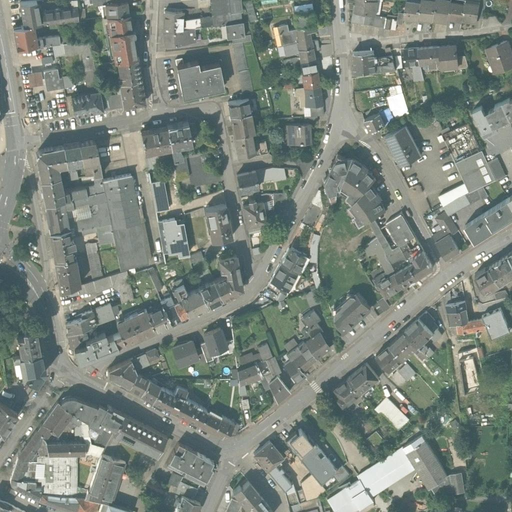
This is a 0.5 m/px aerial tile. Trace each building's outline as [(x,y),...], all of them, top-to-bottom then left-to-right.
[(210,15),(211,23),(228,21),(244,19),(241,0),(211,0),(212,3),(209,3),(210,15)] [(369,0),(358,0),(357,12),(376,15),(378,1),(375,1),(369,0)] [(441,1),(434,0),(424,0),(424,2),(423,16),(439,18),(440,16),(441,1)] [(441,0),(441,1),(440,16),(454,18),(454,16),(455,0),(441,0)] [(461,0),(455,0),(454,16),(467,18),(468,15),(469,1),(461,0)] [(485,1),(476,0),(469,0),(469,1),(468,15),(484,17),(485,1)] [(18,4),(22,26),(33,25),(40,23),(37,1),(18,4)] [(132,11),(130,1),(128,1),(107,5),(109,15),(132,11)] [(424,2),(407,1),(406,12),(405,17),(423,19),(423,16),(424,2)] [(41,10),(43,23),(76,18),(74,6),(41,10)] [(302,25),(319,22),(316,10),(300,13),(302,25)] [(140,54),(132,11),(109,15),(117,59),(140,54)] [(164,12),(164,32),(189,28),(211,23),(210,15),(190,18),(190,19),(186,19),(186,12),(164,12)] [(376,15),(357,12),(354,12),(353,21),(398,28),(398,23),(399,19),(376,15)] [(244,19),(228,21),(230,36),(232,36),(248,34),(246,19),(244,19)] [(300,42),(297,29),(290,30),(289,24),(279,26),(283,45),(299,41),(299,42),(300,42)] [(53,46),(60,45),(58,34),(35,38),(33,25),(22,26),(16,27),(19,48),(34,45),(34,48),(53,46)] [(318,31),(317,25),(297,29),(300,42),(315,39),(314,32),(318,31)] [(164,32),(166,44),(191,40),(189,28),(164,32)] [(232,36),(233,43),(245,41),(252,40),(251,34),(248,34),(232,36)] [(317,49),(315,39),(300,42),(299,42),(301,52),(317,49)] [(98,84),(90,40),(63,44),(65,54),(81,51),(87,86),(98,84)] [(511,62),(511,51),(508,40),(485,49),(489,60),(491,59),(495,70),(511,62)] [(233,43),(231,43),(241,93),(252,91),(255,90),(245,41),(233,43)] [(459,42),(440,44),(442,63),(443,68),(462,66),(460,50),(459,42)] [(65,54),(63,44),(60,45),(53,46),(54,56),(65,54)] [(440,44),(415,47),(417,63),(429,62),(430,67),(440,66),(439,64),(442,63),(440,44)] [(402,49),(404,65),(411,64),(417,63),(415,47),(402,49)] [(377,48),(353,51),(355,71),(396,67),(395,58),(389,58),(378,59),(377,48)] [(319,60),(317,49),(301,52),(302,57),(303,62),(305,62),(319,60)] [(460,50),(462,66),(469,65),(467,49),(460,50)] [(302,57),(301,52),(285,55),(286,61),(302,57)] [(145,76),(140,54),(117,59),(121,81),(145,76)] [(183,57),(174,59),(183,97),(209,92),(204,69),(202,61),(185,65),(183,57)] [(321,72),(319,60),(305,62),(306,67),(308,67),(310,74),(321,72)] [(421,78),(417,63),(411,64),(413,80),(421,78)] [(223,65),(204,69),(209,92),(228,88),(223,65)] [(57,68),(42,70),(46,90),(63,87),(61,77),(58,77),(57,68)] [(324,86),(321,72),(310,74),(306,75),(309,88),(324,86)] [(149,101),(145,76),(121,81),(124,94),(126,105),(149,101)] [(309,106),(310,106),(326,104),(324,86),(309,88),(300,89),(301,97),(307,96),(309,106)] [(405,102),(400,88),(389,91),(395,106),(405,102)] [(103,90),(87,93),(90,112),(106,109),(104,96),(103,90)] [(238,93),(239,100),(249,98),(253,97),(252,91),(241,93),(238,93)] [(87,93),(70,96),(74,115),(90,112),(87,93)] [(104,96),(106,109),(126,105),(124,94),(110,97),(109,95),(104,96)] [(226,102),(228,117),(252,113),(249,98),(239,100),(226,102)] [(511,99),(510,101),(509,98),(502,102),(510,119),(511,118),(511,99)] [(483,106),(473,111),(485,136),(498,130),(496,126),(510,119),(502,102),(494,105),(496,108),(486,113),(483,106)] [(310,106),(311,116),(322,114),(327,114),(326,104),(310,106)] [(387,123),(381,110),(362,117),(368,131),(387,123)] [(252,113),(228,117),(233,137),(252,133),(256,132),(252,113)] [(311,116),(306,116),(307,123),(312,123),(323,122),(322,114),(311,116)] [(187,122),(167,126),(171,147),(173,158),(182,157),(180,150),(178,148),(175,148),(174,145),(178,144),(179,146),(185,145),(185,143),(191,142),(187,122)] [(307,123),(287,126),(289,147),(315,144),(312,123),(307,123)] [(469,124),(441,138),(463,184),(467,193),(496,180),(469,124)] [(167,126),(141,131),(144,152),(171,147),(167,126)] [(418,155),(405,126),(385,135),(398,164),(418,155)] [(252,133),(233,137),(236,156),(255,152),(252,133)] [(94,139),(79,142),(83,162),(83,165),(88,164),(88,161),(91,160),(94,174),(100,173),(94,139)] [(79,142),(63,145),(67,165),(67,168),(74,166),(74,163),(83,162),(79,142)] [(40,180),(60,176),(58,168),(60,166),(67,165),(63,145),(35,150),(40,180)] [(346,158),(337,153),(323,181),(324,186),(323,189),(326,191),(328,199),(329,198),(329,197),(333,195),(334,194),(334,186),(335,186),(340,186),(339,188),(341,188),(342,185),(356,159),(353,157),(346,158)] [(182,157),(173,158),(177,178),(188,176),(185,158),(182,159),(182,157)] [(348,204),(349,205),(374,187),(371,182),(376,177),(372,174),(372,171),(369,171),(367,169),(368,167),(356,159),(342,185),(349,190),(346,194),(347,195),(352,200),(348,204)] [(272,167),(255,170),(257,182),(276,179),(276,180),(277,180),(277,179),(286,178),(284,168),(272,167)] [(76,170),(68,172),(69,178),(77,177),(76,170)] [(255,170),(236,174),(239,191),(258,187),(257,182),(255,170)] [(130,172),(101,178),(104,190),(110,220),(114,239),(120,268),(148,262),(130,172)] [(40,180),(44,202),(64,198),(104,190),(101,178),(100,173),(94,174),(93,174),(94,182),(93,184),(63,190),(60,176),(40,180)] [(167,208),(162,180),(150,182),(155,211),(167,208)] [(463,184),(437,197),(443,208),(446,206),(461,196),(467,193),(463,184)] [(350,205),(351,204),(356,211),(353,214),(353,215),(355,213),(360,222),(359,222),(359,223),(386,208),(380,198),(382,197),(374,187),(349,205),(350,205)] [(104,190),(64,198),(65,207),(93,201),(94,199),(97,201),(98,207),(96,210),(96,212),(77,215),(76,218),(77,226),(92,223),(110,220),(104,190)] [(273,213),(280,212),(280,205),(286,205),(286,193),(272,194),(273,213)] [(511,218),(511,198),(510,195),(463,225),(474,243),(511,218)] [(65,207),(64,198),(44,202),(49,232),(69,228),(67,220),(65,207)] [(242,205),(246,226),(247,225),(258,223),(266,222),(261,201),(255,202),(254,199),(248,200),(249,203),(242,205)] [(226,203),(204,207),(206,216),(208,216),(211,230),(209,230),(211,239),(232,235),(226,203)] [(313,229),(323,209),(311,204),(301,223),(313,229)] [(456,223),(446,206),(443,208),(431,214),(440,230),(433,234),(446,257),(461,248),(449,227),(456,223)] [(387,222),(399,244),(400,244),(406,240),(416,234),(403,212),(387,222)] [(374,215),(369,218),(377,235),(395,270),(396,270),(409,262),(403,250),(400,244),(399,244),(393,248),(374,215)] [(174,217),(157,221),(163,252),(177,249),(178,254),(188,252),(182,221),(175,222),(174,217)] [(69,228),(77,226),(76,218),(67,220),(69,228)] [(110,220),(92,223),(93,231),(97,230),(100,242),(114,239),(110,220)] [(77,226),(69,228),(49,232),(55,260),(74,257),(72,246),(74,246),(73,240),(71,240),(70,234),(74,234),(74,235),(93,231),(92,223),(77,226)] [(258,223),(247,225),(249,238),(261,236),(258,223)] [(381,286),(387,294),(394,290),(394,289),(404,283),(396,270),(395,270),(377,235),(365,244),(369,254),(377,251),(383,262),(385,263),(388,268),(373,278),(376,283),(379,288),(381,286)] [(406,240),(400,244),(403,250),(407,247),(410,246),(406,240)] [(96,242),(85,243),(87,253),(98,251),(96,242)] [(409,250),(407,247),(403,250),(409,262),(410,261),(418,274),(424,271),(424,272),(428,270),(427,269),(434,265),(421,243),(409,250)] [(358,256),(367,250),(363,245),(354,251),(358,256)] [(295,252),(288,248),(281,262),(296,272),(306,255),(296,249),(295,252)] [(190,261),(203,258),(200,250),(188,254),(190,261)] [(103,276),(98,251),(87,253),(92,279),(103,276)] [(511,257),(508,252),(490,263),(500,280),(506,276),(508,279),(511,277),(509,275),(511,272),(511,257)] [(213,279),(222,298),(242,288),(235,253),(218,257),(220,269),(225,268),(226,273),(213,279)] [(75,257),(74,257),(55,260),(60,290),(68,287),(80,283),(75,257)] [(409,262),(396,270),(404,283),(405,285),(411,281),(410,279),(418,274),(410,261),(409,262)] [(296,272),(281,262),(271,279),(281,285),(287,288),(296,272)] [(490,263),(475,272),(485,288),(492,284),(494,286),(501,281),(500,280),(490,263)] [(152,266),(146,268),(156,289),(162,287),(152,266)] [(109,274),(112,285),(120,290),(131,287),(126,268),(109,274)] [(96,290),(112,285),(109,274),(103,276),(92,279),(83,282),(86,291),(86,292),(87,292),(95,289),(96,289),(96,290)] [(174,280),(176,286),(183,282),(181,278),(174,280)] [(199,286),(208,304),(222,298),(213,279),(199,286)] [(276,294),(281,285),(271,279),(263,293),(273,299),(276,294)] [(79,293),(86,291),(83,282),(80,283),(68,287),(70,293),(70,294),(71,294),(78,292),(78,293),(79,293)] [(176,286),(189,313),(208,304),(199,286),(192,290),(191,287),(189,289),(190,291),(184,293),(185,289),(183,283),(184,283),(183,282),(176,286)] [(172,300),(180,317),(189,313),(176,286),(171,288),(174,294),(175,294),(178,300),(176,301),(175,299),(172,300)] [(123,302),(133,298),(131,287),(120,290),(123,302)] [(310,305),(320,301),(315,288),(305,291),(310,305)] [(497,290),(495,292),(496,298),(509,294),(506,288),(497,290)] [(358,291),(357,290),(351,296),(348,296),(336,305),(336,309),(331,313),(334,321),(343,330),(371,306),(367,300),(364,296),(359,290),(358,291)] [(171,321),(180,317),(172,300),(170,294),(165,297),(160,299),(163,303),(171,321)] [(452,301),(446,302),(448,310),(466,307),(465,294),(452,297),(452,301)] [(383,296),(378,300),(385,309),(390,305),(383,296)] [(372,302),(379,313),(385,309),(378,300),(377,298),(372,302)] [(110,303),(92,310),(96,324),(114,317),(110,303)] [(147,311),(155,329),(171,321),(163,303),(147,311)] [(488,305),(480,308),(483,317),(487,327),(496,323),(492,315),(495,314),(493,310),(491,311),(488,305)] [(448,310),(447,310),(450,324),(457,323),(469,321),(469,320),(466,307),(448,310)] [(113,334),(118,345),(155,329),(147,311),(145,308),(116,321),(117,326),(119,331),(113,334)] [(305,327),(322,351),(329,346),(319,330),(322,328),(316,320),(319,317),(313,308),(302,315),(308,324),(305,327)] [(67,322),(66,324),(68,334),(86,328),(96,324),(92,310),(79,314),(78,315),(79,317),(67,322)] [(405,329),(420,346),(424,350),(428,347),(426,345),(425,345),(422,341),(431,333),(435,340),(442,334),(437,328),(438,326),(433,321),(435,319),(426,310),(405,329)] [(483,317),(469,320),(469,321),(457,323),(459,337),(462,337),(463,345),(465,344),(476,341),(474,334),(473,329),(478,328),(487,327),(483,317)] [(20,356),(40,352),(36,327),(23,329),(24,335),(17,336),(20,356)] [(306,338),(303,340),(315,356),(322,351),(305,327),(301,330),(306,338)] [(86,328),(68,334),(70,346),(86,342),(84,338),(88,337),(87,332),(86,328)] [(220,328),(211,331),(218,349),(226,347),(226,346),(225,342),(220,328)] [(390,342),(403,358),(413,348),(415,350),(420,346),(405,329),(390,342)] [(73,346),(78,360),(118,345),(113,334),(106,337),(104,331),(96,334),(88,337),(84,338),(86,342),(70,346),(70,347),(73,346)] [(211,331),(203,334),(206,341),(210,352),(218,349),(211,331)] [(297,343),(293,338),(283,344),(288,350),(297,343)] [(235,351),(233,339),(225,342),(226,346),(226,347),(228,353),(235,351)] [(297,343),(303,351),(302,352),(308,361),(315,356),(303,340),(302,339),(297,343)] [(194,350),(191,340),(172,347),(178,363),(196,357),(197,357),(194,350)] [(210,352),(206,341),(200,343),(206,361),(212,358),(210,352)] [(476,341),(465,344),(472,370),(466,371),(469,384),(478,382),(480,389),(487,387),(476,341)] [(265,358),(272,356),(266,342),(257,345),(262,359),(265,358)] [(386,365),(390,370),(403,358),(390,342),(376,354),(383,362),(386,365)] [(292,356),(302,369),(310,363),(308,361),(302,352),(303,351),(297,343),(288,350),(285,352),(290,358),(292,356)] [(424,350),(420,346),(415,350),(422,359),(428,354),(424,350)] [(201,347),(194,350),(197,357),(196,357),(199,365),(206,362),(201,347)] [(158,356),(155,348),(145,352),(148,360),(158,356)] [(40,352),(20,356),(13,357),(16,374),(18,373),(18,376),(22,375),(36,383),(44,372),(43,363),(42,363),(40,352)] [(271,374),(280,370),(276,360),(274,361),(272,356),(265,358),(270,372),(271,374)] [(282,360),(296,380),(305,373),(302,369),(292,356),(290,358),(287,360),(285,358),(282,360)] [(128,386),(136,371),(131,361),(130,358),(107,369),(107,376),(128,386)] [(237,368),(238,381),(267,371),(262,359),(237,368)] [(160,362),(163,371),(168,368),(165,360),(160,362)] [(379,377),(367,361),(348,376),(360,392),(379,377)] [(416,372),(407,362),(398,370),(407,380),(416,372)] [(136,371),(128,386),(141,393),(149,378),(136,371)] [(270,386),(268,382),(268,381),(265,374),(259,376),(265,391),(270,386)] [(289,390),(277,374),(273,377),(268,381),(268,382),(270,386),(276,401),(289,390)] [(6,387),(28,395),(36,383),(22,375),(18,376),(4,378),(6,387)] [(360,392),(348,376),(335,387),(340,394),(338,397),(344,405),(347,403),(353,410),(359,404),(357,401),(364,396),(363,395),(360,392)] [(149,378),(141,393),(152,399),(160,385),(162,383),(156,379),(155,381),(149,378)] [(152,399),(176,411),(184,395),(187,389),(177,384),(173,391),(160,385),(152,399)] [(176,411),(198,423),(206,408),(187,397),(184,395),(176,411)] [(61,400),(59,402),(79,416),(82,410),(91,415),(97,405),(76,397),(72,396),(71,396),(68,396),(66,397),(64,398),(61,400)] [(409,419),(386,396),(375,407),(397,430),(409,419)] [(0,429),(2,434),(17,413),(0,401),(0,429)] [(82,422),(81,417),(79,416),(59,402),(58,401),(40,425),(48,431),(49,429),(50,430),(51,429),(57,433),(69,417),(71,419),(71,420),(77,424),(78,424),(79,425),(82,422)] [(112,432),(123,413),(106,404),(105,406),(98,402),(97,405),(91,415),(87,422),(91,424),(88,429),(89,434),(106,443),(112,432)] [(198,423),(221,435),(223,431),(227,433),(229,430),(234,421),(221,414),(220,416),(206,408),(198,423)] [(166,435),(123,413),(112,432),(113,432),(113,434),(115,435),(116,433),(156,454),(166,435)] [(239,424),(234,421),(229,430),(234,433),(239,424)] [(82,422),(79,425),(78,424),(77,424),(75,427),(75,434),(84,434),(82,422)] [(48,435),(50,430),(49,429),(48,431),(40,425),(39,427),(45,432),(46,434),(48,435)] [(77,453),(85,453),(85,441),(50,442),(46,436),(48,435),(46,434),(45,432),(39,427),(37,429),(46,435),(44,437),(46,442),(47,453),(77,453)] [(286,439),(283,442),(287,447),(290,445),(300,456),(316,443),(308,434),(306,435),(300,428),(296,431),(294,429),(284,437),(286,439)] [(18,455),(22,458),(37,459),(37,455),(39,454),(47,453),(46,442),(44,437),(46,435),(37,429),(18,455)] [(384,440),(376,430),(367,438),(374,446),(384,440)] [(425,439),(406,451),(417,468),(429,488),(432,486),(436,492),(453,490),(453,492),(465,490),(462,470),(450,472),(451,474),(448,476),(425,439)] [(282,456),(269,440),(253,453),(284,490),(291,484),(290,484),(274,463),(282,456)] [(85,441),(85,453),(93,453),(99,456),(100,453),(102,447),(85,441)] [(173,449),(166,463),(181,470),(183,467),(186,468),(195,450),(184,444),(178,441),(174,449),(173,449)] [(337,469),(316,443),(300,456),(299,457),(303,462),(312,473),(320,483),(332,474),(337,470),(337,469)] [(371,496),(417,468),(406,451),(403,446),(358,474),(360,478),(327,499),(334,511),(353,511),(373,500),(371,496)] [(203,454),(195,450),(186,468),(194,472),(192,477),(203,483),(212,466),(210,465),(212,459),(203,454)] [(76,496),(77,453),(47,453),(39,454),(37,455),(37,459),(35,472),(42,472),(41,484),(40,487),(64,495),(76,496)] [(84,497),(90,497),(99,497),(103,499),(107,501),(110,502),(125,461),(102,453),(89,489),(87,488),(84,497)] [(303,462),(299,457),(294,461),(298,466),(303,462)] [(17,458),(11,477),(34,479),(35,472),(37,459),(22,458),(17,458)] [(337,469),(337,470),(332,474),(338,482),(349,474),(342,465),(337,469)] [(175,485),(177,486),(182,475),(172,471),(167,482),(175,485)] [(306,478),(318,496),(326,490),(320,483),(312,473),(306,478)] [(20,489),(40,499),(40,487),(34,486),(34,479),(11,477),(10,480),(10,481),(10,482),(11,484),(13,485),(14,486),(15,487),(20,489)] [(300,483),(302,489),(305,500),(319,497),(318,496),(306,478),(300,483)] [(239,484),(232,490),(244,505),(258,494),(247,480),(241,486),(239,484)] [(291,484),(284,490),(288,505),(305,500),(302,489),(295,491),(292,482),(290,484),(291,484)] [(197,488),(188,484),(186,490),(192,493),(195,494),(197,488)] [(177,486),(175,485),(173,490),(182,494),(187,496),(190,497),(192,493),(186,490),(177,486)] [(40,487),(40,499),(61,506),(64,495),(40,487)] [(195,511),(200,503),(199,502),(195,500),(190,497),(187,496),(182,494),(173,511),(195,511)] [(270,511),(270,508),(258,494),(244,505),(241,507),(245,511),(270,511)] [(61,506),(77,511),(81,496),(76,496),(64,495),(61,506)] [(90,497),(84,497),(81,496),(77,511),(93,511),(98,499),(99,497),(90,497)] [(288,505),(289,511),(322,511),(319,497),(305,500),(288,505)] [(224,511),(237,511),(241,504),(239,502),(231,498),(224,511)] [(98,511),(126,511),(128,508),(110,502),(107,501),(103,499),(98,511)] [(4,511),(8,506),(5,504),(6,502),(0,500),(0,511),(4,511)] [(25,511),(6,502),(5,504),(8,506),(4,511),(25,511)]
